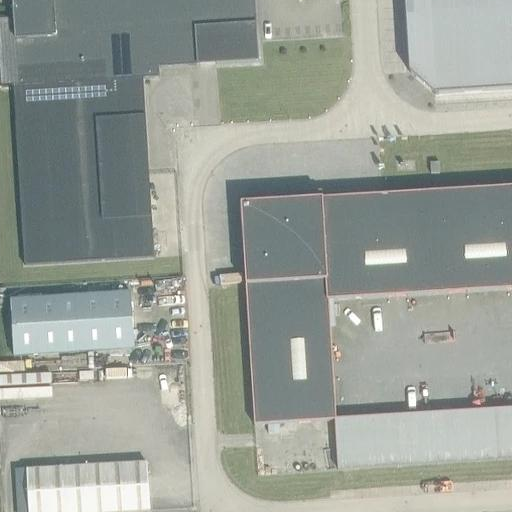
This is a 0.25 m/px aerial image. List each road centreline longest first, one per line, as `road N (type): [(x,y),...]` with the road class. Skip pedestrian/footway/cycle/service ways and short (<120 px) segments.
road 1 (unclassified): [(366,128),(242,137),(211,154),(191,190),(207,464),(224,493),(255,511)]
road 2 (unclassified): [(332,511),(511,500)]
road 3 (unclassified): [(511,119),(366,128)]
road 4 (unclassified): [(366,128),(361,0)]
